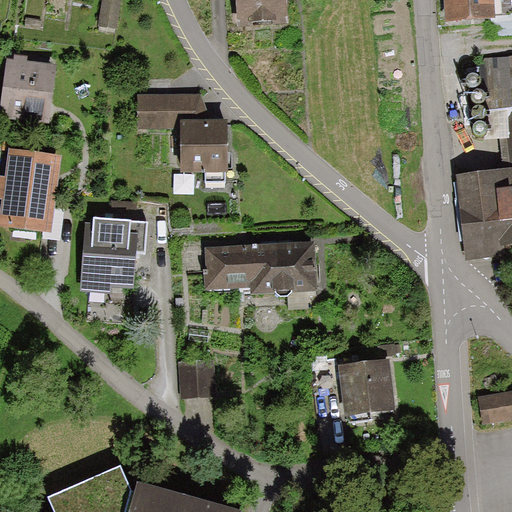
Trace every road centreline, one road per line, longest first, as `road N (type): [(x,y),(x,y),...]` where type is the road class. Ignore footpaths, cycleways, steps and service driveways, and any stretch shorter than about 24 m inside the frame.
road 1 (residential): [(454,452),(272,478),(247,470),(153,408),(0,279)]
road 2 (residential): [(176,0),(207,58),(268,130),(443,266)]
road 3 (residential): [(443,266),(424,0)]
road 4 (residential): [(454,452),(443,266)]
